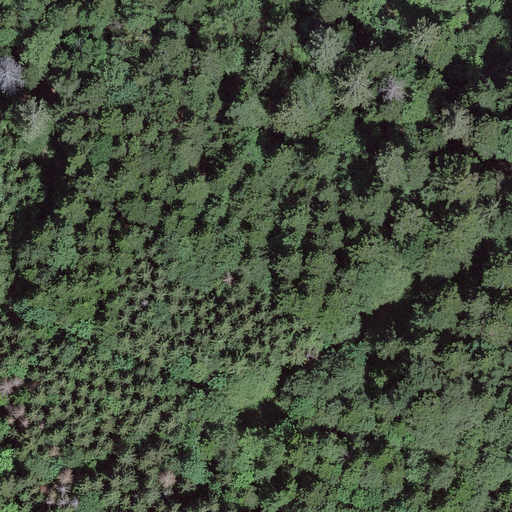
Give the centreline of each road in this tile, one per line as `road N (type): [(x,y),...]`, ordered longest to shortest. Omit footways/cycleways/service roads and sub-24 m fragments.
road 1 (track): [(0,314),(239,405),(511,486)]
road 2 (track): [(239,405),(511,253)]
